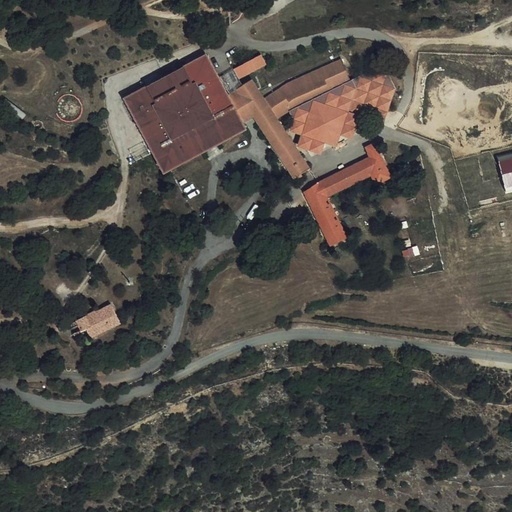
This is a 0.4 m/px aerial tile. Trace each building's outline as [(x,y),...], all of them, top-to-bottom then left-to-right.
[(189,38),(193,43),(199,40),(195,34),(189,38)] [(208,58),(126,99),(154,155),(164,174),(171,170),(246,131),(243,126),(255,119),(264,133),(294,180),(309,170),(278,121),(291,114),(351,87),(365,123),(380,127),(386,122),(398,92),(390,77),(378,74),(352,85),(343,63),(288,87),(266,103),(254,83),(243,88),(239,81),(267,66),(262,56),(223,76),(233,95),(229,97),(208,58)] [(351,87),(291,114),(309,157),(360,136),(365,123),(351,87)] [(370,149),(366,152),(370,160),(344,172),(351,188),(373,179),(378,188),(392,180),(376,147),(370,149)] [(511,153),(496,157),(506,193),(511,192),(511,153)] [(351,188),(344,172),(321,182),(329,199),(351,188)] [(350,238),(328,199),(329,199),(321,182),(314,186),(305,194),(338,246),(350,238)] [(82,335),(86,333),(92,341),(120,326),(111,308),(77,325),(82,335)]
